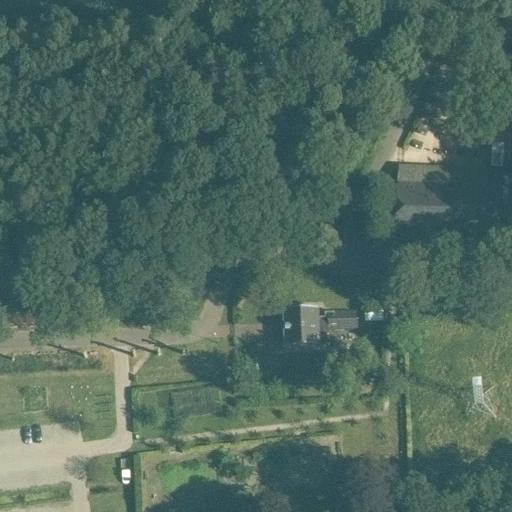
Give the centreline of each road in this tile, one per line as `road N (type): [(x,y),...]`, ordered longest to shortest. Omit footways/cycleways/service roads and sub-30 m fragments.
road 1 (unclassified): [(0,346),(190,332),(202,326),(231,269),(246,260),(511,267)]
road 2 (track): [(451,0),(341,258)]
road 3 (unknown): [(231,269),(511,276)]
road 4 (unknown): [(185,0),(190,237)]
